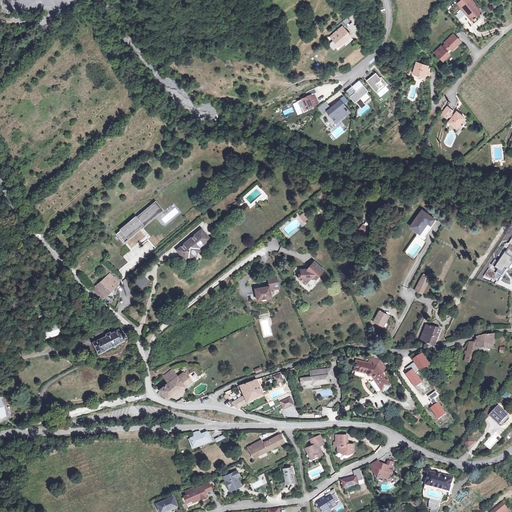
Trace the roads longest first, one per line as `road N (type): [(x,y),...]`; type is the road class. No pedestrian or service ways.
road 1 (unclassified): [(208,406),(224,389),(346,346),(406,352),(511,330)]
road 2 (tertiary): [(27,431),(286,426)]
road 3 (residential): [(142,358),(164,326),(261,251),(301,257)]
road 4 (track): [(0,471),(52,450),(171,428)]
road 5 (track): [(0,180),(23,225),(92,294)]
road 6 (unclassified): [(27,431),(149,396)]
road 7 (tertiary): [(394,435),(450,462),(511,451)]
